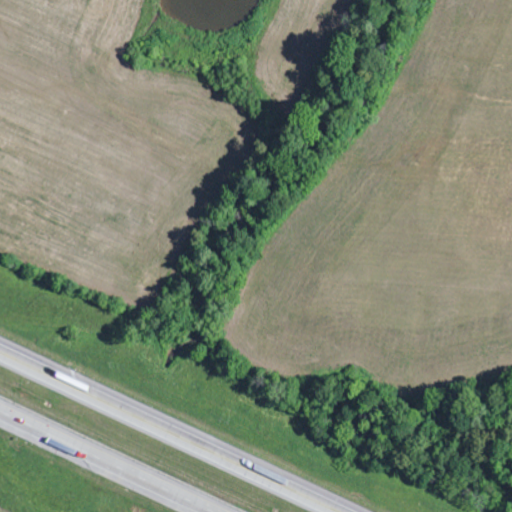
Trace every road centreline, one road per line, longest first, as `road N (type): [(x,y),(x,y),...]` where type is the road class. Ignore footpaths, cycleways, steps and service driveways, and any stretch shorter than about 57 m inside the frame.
road 1 (motorway): [(337,511),(0,352)]
road 2 (motorway): [(0,412),(212,511)]
